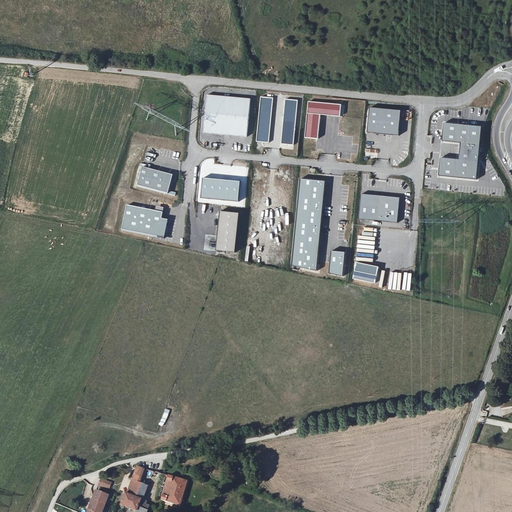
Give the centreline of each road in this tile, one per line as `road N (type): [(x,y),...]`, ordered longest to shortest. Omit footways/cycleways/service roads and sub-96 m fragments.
road 1 (unclassified): [(197,77),(425,100)]
road 2 (unclassified): [(192,154),(418,172)]
road 3 (primary): [(439,511),(511,308)]
road 4 (track): [(0,60),(142,71)]
